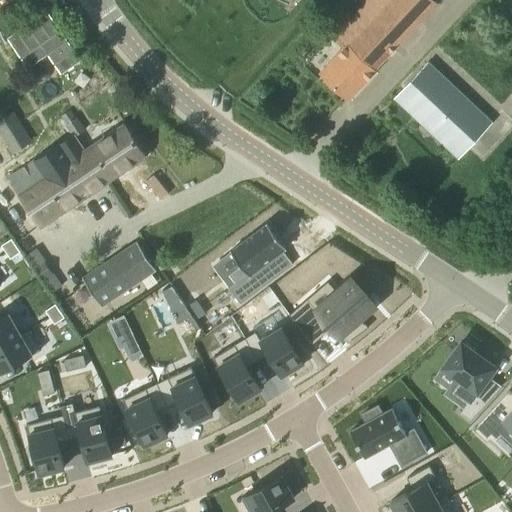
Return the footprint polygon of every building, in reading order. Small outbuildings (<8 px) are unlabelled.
[(375,68),(437,2),(434,0),(368,0),(333,38),(344,48),(321,72),(348,98),(376,69),(375,68)] [(46,11),(7,39),(27,68),(46,54),(60,74),(80,60),(46,11)] [(428,64),(397,98),(458,156),(490,122),(428,64)] [(75,136),(85,130),(71,110),(61,116),(74,135),(75,136)] [(0,132),(12,153),(31,142),(12,111),(0,118),(0,132)] [(75,136),(74,135),(8,177),(40,225),(146,155),(125,124),(120,127),(114,117),(90,132),(97,143),(85,151),(75,136)] [(267,223),(231,251),(249,275),(255,270),(266,284),(290,266),(279,252),(286,247),(267,223)] [(12,237),(2,244),(6,251),(16,244),(12,237)] [(157,269),(138,239),(83,275),(102,304),(157,269)] [(16,244),(6,251),(11,257),(21,251),(16,244)] [(62,285),(37,247),(27,254),(52,292),(62,285)] [(195,264),(188,269),(190,271),(188,272),(190,275),(192,274),(193,276),(199,271),(195,264)] [(180,275),(173,280),(182,293),(189,288),(180,275)] [(308,298),(289,314),(311,345),(331,327),(339,336),(342,334),(349,341),(369,327),(361,318),(373,307),(366,299),(369,297),(352,277),(337,291),(317,308),(309,299),(310,299),(308,298)] [(56,302),(46,309),(50,316),(60,309),(56,302)] [(60,309),(50,316),(55,323),(65,316),(60,309)] [(9,312),(0,317),(0,344),(21,333),(9,312)] [(255,330),(245,337),(258,358),(268,352),(282,374),(292,368),(294,370),(303,364),(302,362),(304,361),(282,325),(260,339),(255,330)] [(21,333),(0,344),(0,372),(33,353),(21,333)] [(240,351),(218,365),(239,400),(262,386),(248,364),(258,358),(245,337),(235,343),(240,351)] [(461,342),(444,367),(462,379),(452,392),(467,403),(460,412),(470,419),(501,385),(488,376),(495,366),(474,351),(475,349),(465,341),(463,343),(461,342)] [(168,377),(157,382),(168,405),(178,400),(189,423),(213,412),(195,374),(172,385),(168,377)] [(150,396),(127,407),(136,427),(134,428),(139,438),(141,437),(145,444),(168,433),(157,410),(168,405),(157,382),(146,387),(150,396)] [(511,393),(509,390),(473,429),(487,441),(490,438),(498,429),(511,441),(511,393)] [(366,422),(350,431),(364,457),(390,443),(402,466),(427,452),(414,429),(406,433),(392,408),(382,413),(378,405),(362,414),(366,422)] [(75,411),(63,414),(69,438),(81,435),(87,460),(112,454),(102,414),(77,420),(75,411)] [(54,426),(29,432),(33,447),(30,448),(33,459),(36,458),(39,473),(65,466),(58,441),(69,438),(63,414),(51,417),(54,426)] [(413,489),(390,501),(396,511),(422,511),(439,503),(427,481),(435,477),(429,465),(407,478),(413,489)] [(265,484),(245,495),(254,511),(272,511),(272,510),(294,498),(282,475),(275,478),(274,476),(264,481),(265,484)] [(443,511),(439,503),(422,511),(443,511)]
